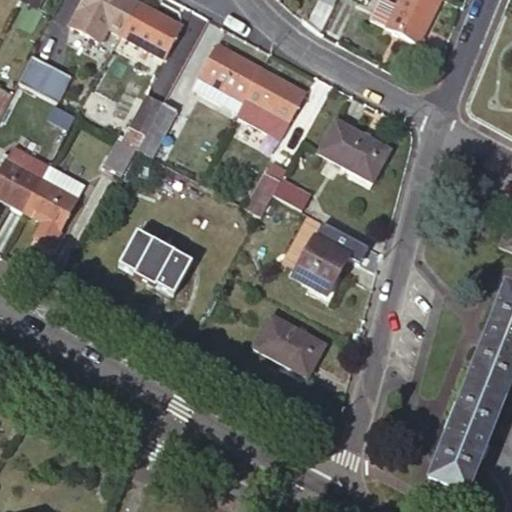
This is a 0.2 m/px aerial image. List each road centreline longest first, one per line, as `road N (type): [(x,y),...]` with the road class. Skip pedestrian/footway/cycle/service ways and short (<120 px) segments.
road 1 (residential): [(324,511),(433,125)]
road 2 (tertiary): [(296,500),(160,390),(0,299)]
road 3 (tertiary): [(0,373),(136,443),(296,500)]
road 4 (residential): [(433,125),(263,18),(251,0)]
road 5 (residential): [(433,125),(485,0)]
